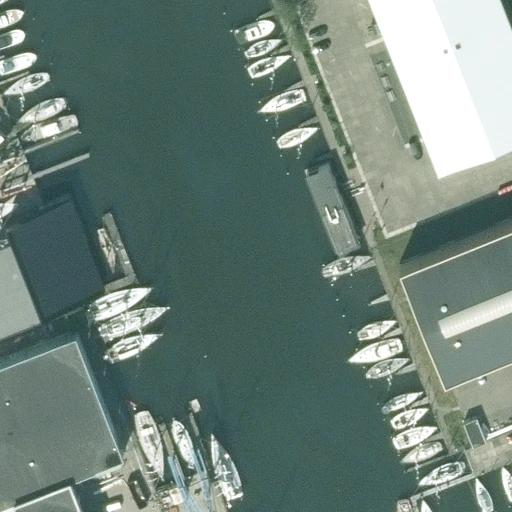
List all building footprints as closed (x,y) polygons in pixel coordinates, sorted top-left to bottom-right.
[(511,14),(506,0),(375,0),(437,159),(511,129),(511,14)] [(326,151),(304,160),(333,235),(355,226),(326,151)] [(12,230),(0,235),(0,327),(43,310),(105,287),(69,195),(7,219),(12,230)] [(511,215),(400,261),(445,374),(511,346),(511,215)] [(97,463),(97,462),(124,452),(76,329),(0,358),(0,501),(71,474),(97,463)] [(0,511),(85,511),(71,474),(0,501),(0,511)]
